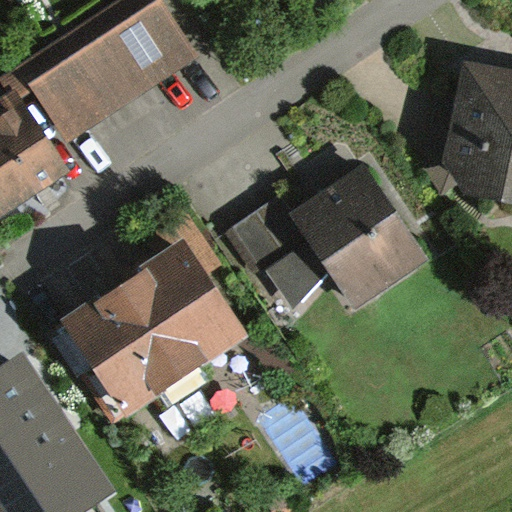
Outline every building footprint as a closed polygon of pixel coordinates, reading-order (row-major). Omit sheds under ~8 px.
[(160,0),(121,0),(18,65),(66,141),(197,58),(160,0)] [(511,72),(461,60),(435,187),(511,201),(511,72)] [(14,91),(0,99),(0,213),(67,171),(14,91)] [(351,308),(429,256),(363,165),(292,215),(279,195),(228,233),(258,273),(265,266),(298,311),(328,271),(351,308)] [(165,253),(64,320),(126,413),(245,334),(205,274),(218,265),(181,210),(150,231),(165,253)] [(0,511),(87,511),(112,496),(21,360),(0,373),(0,511)]
